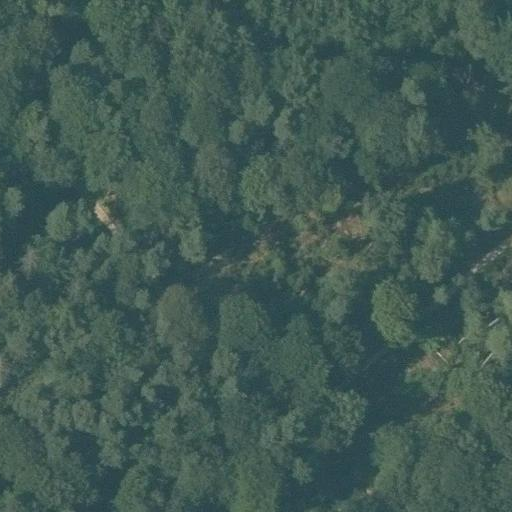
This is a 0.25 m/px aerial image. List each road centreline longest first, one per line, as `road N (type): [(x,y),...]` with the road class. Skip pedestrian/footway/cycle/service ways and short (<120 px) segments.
road 1 (track): [(281,441),(0,104)]
road 2 (track): [(511,242),(281,441)]
